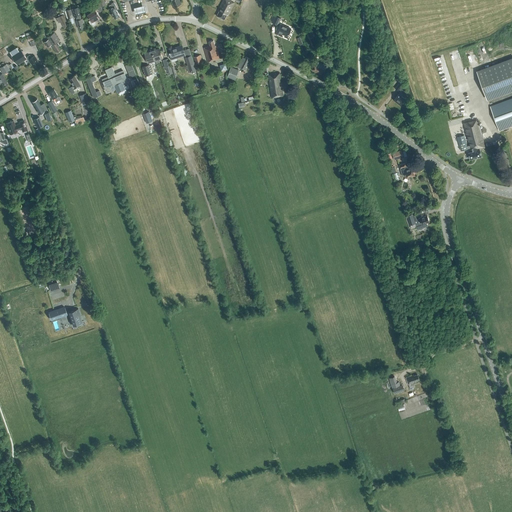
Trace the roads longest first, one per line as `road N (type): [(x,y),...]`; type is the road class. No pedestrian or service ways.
road 1 (tertiary): [(460,177),(336,91),(193,21)]
road 2 (tertiary): [(511,424),(447,229),(460,177)]
road 3 (tertiary): [(0,103),(131,25),(193,21)]
